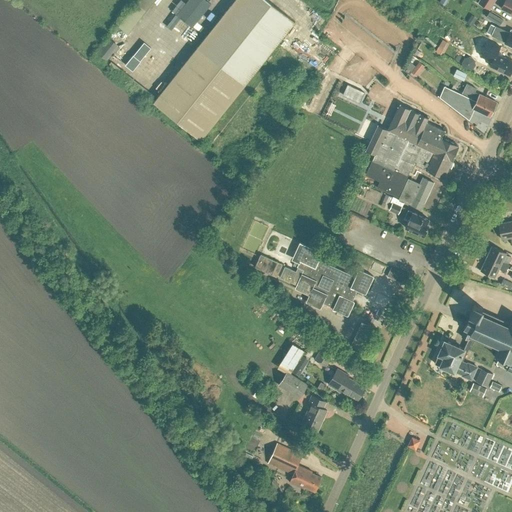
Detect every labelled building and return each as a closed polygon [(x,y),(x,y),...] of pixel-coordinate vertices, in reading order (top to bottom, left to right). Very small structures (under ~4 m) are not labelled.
[(139,0),(120,26),(131,33),(155,0),(139,0)] [(234,0),(154,101),(201,139),(295,21),(268,0),(234,0)] [(197,23),(213,3),(209,0),(187,0),(177,14),(199,31),(202,27),(197,23)] [(478,0),(478,2),(490,9),(495,0),(478,0)] [(511,0),(505,0),(501,8),(511,13),(511,0)] [(503,20),(489,11),(486,17),(500,25),(503,20)] [(472,26),(477,18),(471,15),(467,22),(472,26)] [(511,47),(511,29),(509,33),(496,26),(492,35),(505,42),(504,43),(511,47)] [(433,39),(437,33),(432,30),(428,36),(433,39)] [(483,43),(486,38),(480,35),(477,40),(483,43)] [(108,38),(97,52),(106,60),(118,46),(108,38)] [(442,55),(449,43),(442,39),(436,51),(442,55)] [(421,41),(414,54),(418,56),(425,43),(421,41)] [(511,71),(511,60),(486,49),(485,48),(482,55),(493,60),(490,65),(496,68),(496,70),(499,72),(501,71),(510,75),(511,71)] [(475,63),(473,58),(469,56),(464,57),(461,61),(463,66),(467,69),(472,68),(475,63)] [(413,63),(408,68),(417,75),(426,65),(421,61),(417,66),(413,63)] [(497,102),(480,94),(480,93),(475,91),(477,88),(466,83),(462,93),(472,97),(471,99),(493,109),(497,102)] [(348,97),(353,87),(347,84),(343,94),(348,97)] [(456,92),(450,105),(469,119),(474,109),(490,117),(493,109),(471,99),(456,92)] [(445,130),(427,121),(429,117),(400,104),(388,129),(378,125),(367,149),(376,154),(376,153),(367,174),(381,180),(378,187),(398,196),(411,170),(413,171),(415,167),(413,166),(415,163),(425,168),(443,177),(458,145),(441,137),(445,130)] [(399,199),(421,209),(433,182),(423,177),(420,183),(408,178),(399,199)] [(392,202),(389,210),(409,219),(405,227),(424,236),(429,224),(427,224),(429,219),(412,212),(412,211),(392,202)] [(510,237),(511,245),(511,244),(511,223),(511,221),(498,224),(501,238),(510,237)] [(332,308),(347,315),(354,300),(352,300),(357,290),(365,293),(373,275),(359,269),(355,276),(319,259),(323,252),(303,243),(296,258),(300,260),(297,266),(303,269),(295,288),(309,294),(306,301),(321,307),(323,302),(333,307),(332,308)] [(492,246),(486,258),(507,268),(509,264),(502,261),(506,253),(492,246)] [(261,254),(255,267),(277,277),(283,264),(261,254)] [(481,271),(494,277),(498,269),(505,272),(507,268),(486,258),(481,271)] [(387,276),(405,284),(409,275),(391,267),(387,276)] [(500,284),(511,289),(511,288),(511,282),(503,278),(500,284)] [(464,329),(461,336),(468,339),(474,342),(474,340),(495,349),(493,354),(495,355),(495,356),(499,358),(497,364),(508,369),(507,369),(511,371),(511,317),(509,325),(481,313),(483,307),(473,302),(468,313),(470,314),(463,329),(464,329)] [(349,348),(359,352),(371,326),(361,322),(349,348)] [(439,355),(435,362),(440,364),(439,365),(454,372),(455,371),(463,374),(462,375),(471,379),(477,366),(468,362),(467,363),(462,361),(470,344),(472,345),(474,342),(468,339),(463,349),(444,340),(438,354),(439,355)] [(280,365),(290,372),(306,350),(295,342),(280,365)] [(323,345),(315,359),(325,365),(333,351),(323,345)] [(294,371),(301,375),(309,358),(301,355),(294,371)] [(341,389),(358,399),(365,387),(348,377),(349,375),(337,368),(328,384),(340,391),(341,389)] [(475,381),(486,386),(492,373),(481,368),(475,381)] [(279,384),(299,397),(307,384),(287,371),(279,384)] [(501,390),(503,384),(493,381),(492,387),(501,390)] [(321,382),(318,387),(324,390),(327,385),(321,382)] [(472,382),(469,390),(482,396),(485,388),(472,382)] [(301,423),(317,430),(326,410),(322,408),(325,402),(311,396),(307,405),(309,407),(301,423)] [(415,449),(419,440),(412,437),(408,445),(415,449)] [(269,462),(293,473),(289,481),(304,488),(305,487),(315,491),(321,477),(311,472),(312,471),(298,464),(302,454),(277,443),(269,462)]
